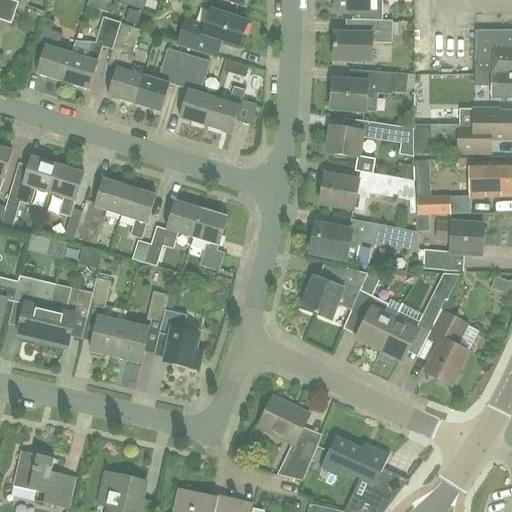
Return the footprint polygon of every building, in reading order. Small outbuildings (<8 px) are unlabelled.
[(18,3),(8,0),(0,0),(0,20),(11,24),(18,3)] [(331,0),(335,0),(335,14),(353,14),(353,21),(369,21),(370,0),(389,0),(388,0),(331,0)] [(248,23),(211,11),(205,29),(186,22),(179,44),(217,56),(219,50),(221,44),(239,50),(248,23)] [(63,35),(52,32),(55,22),(42,19),(36,43),(41,45),(46,47),(37,75),(64,83),(76,42),(75,42),(72,54),(58,50),(63,35)] [(112,51),(120,24),(121,24),(104,19),(96,45),(91,43),(76,42),(64,83),(89,91),(98,63),(102,48),(107,49),(112,51)] [(334,62),(371,63),(372,43),(392,44),(393,22),(369,21),(353,21),(346,21),(346,28),(346,34),(335,34),(334,62)] [(134,57),(132,57),(140,31),(120,24),(112,51),(107,66),(113,68),(117,69),(108,97),(135,106),(144,77),(129,72),(134,57)] [(492,88),(492,99),(511,99),(511,31),(476,31),(476,62),(475,62),(475,88),(492,88)] [(179,88),(189,57),(167,50),(158,81),(144,77),(135,106),(161,114),(170,85),(174,87),(179,88)] [(206,128),(215,99),(200,94),(210,63),(189,57),(179,88),(184,90),(188,91),(179,119),(206,128)] [(408,75),(393,74),(360,71),(360,77),(359,83),(333,81),(331,110),(366,112),(367,94),(392,96),(392,94),(406,95),(408,75)] [(215,99),(206,128),(232,136),(241,107),(240,107),(245,92),(234,88),(229,103),(215,99)] [(427,120),(428,89),(411,88),(410,119),(427,120)] [(414,126),(414,130),(414,157),(460,156),(460,154),(490,154),(490,140),(511,140),(511,113),(491,113),(490,110),(459,110),(459,126),(431,126),(414,126)] [(359,159),(359,157),(362,139),(386,142),(413,146),(413,130),(410,130),(388,127),(363,123),(362,128),(361,133),(343,130),(331,128),(327,154),(357,158),(359,159)] [(0,148),(0,187),(2,180),(3,180),(12,152),(0,148)] [(34,190),(49,194),(57,166),(31,158),(22,186),(17,185),(13,183),(8,199),(29,205),(34,190)] [(469,197),(469,198),(470,198),(482,198),(511,197),(511,163),(481,164),(481,165),(469,165),(469,197)] [(57,166),(49,194),(63,199),(58,214),(70,218),(74,202),(75,202),(84,174),(57,166)] [(411,182),(400,180),(373,175),(372,180),(371,184),(359,182),(326,176),(320,204),(354,210),(356,197),(369,199),(370,194),(410,202),(414,202),(414,182),(411,182)] [(121,216),(129,188),(103,180),(94,208),(95,208),(92,216),(87,215),(83,213),(75,239),(96,245),(106,212),(121,216)] [(129,188),(121,216),(135,221),(130,237),(142,240),(146,225),(147,225),(156,196),(129,188)] [(418,216),(429,216),(450,215),(470,214),(470,198),(469,198),(469,197),(450,198),(431,198),(418,199),(418,215),(418,216)] [(178,234),(193,239),(202,210),(175,202),(166,230),(161,229),(156,227),(145,265),(160,269),(162,264),(166,247),(173,250),(178,234)] [(225,254),(217,251),(218,247),(219,247),(228,218),(202,210),(193,239),(207,243),(202,258),(203,258),(200,267),(219,273),(225,254)] [(484,226),(452,223),(437,222),(435,243),(451,244),(450,254),(482,257),(484,226)] [(351,232),(319,225),(316,224),(310,254),(346,261),(345,262),(355,264),(358,249),(361,249),(361,246),(363,236),(351,233),(351,232)] [(417,234),(369,224),(368,229),(365,244),(418,254),(419,254),(419,251),(417,234)] [(505,260),(504,237),(492,237),(493,260),(505,260)] [(446,253),(426,251),(419,251),(419,254),(418,254),(420,274),(424,273),(424,269),(445,270),(446,253)] [(368,275),(367,275),(367,274),(341,268),(338,277),(334,286),(314,279),(302,310),(331,321),(337,305),(351,311),(354,304),(355,305),(368,275)] [(356,340),(379,352),(396,320),(395,319),(384,314),(388,305),(372,297),(379,280),(368,275),(355,305),(363,308),(370,312),(356,340)] [(54,296),(56,286),(20,278),(17,288),(14,303),(20,304),(25,305),(18,336),(43,342),(54,296)] [(93,342),(93,343),(90,353),(116,359),(125,323),(103,318),(105,307),(111,284),(96,281),(93,295),(87,320),(92,321),(97,322),(93,342)] [(0,323),(5,301),(14,303),(17,288),(0,283),(0,323)] [(87,320),(93,295),(56,286),(54,296),(43,342),(68,348),(75,317),(81,319),(87,320)] [(162,324),(166,311),(169,297),(168,297),(168,296),(153,293),(147,320),(151,321),(157,323),(162,324)] [(424,318),(420,325),(425,328),(432,331),(434,327),(442,312),(446,303),(435,297),(424,318)] [(165,341),(171,342),(166,362),(198,370),(202,353),(195,351),(199,335),(184,332),(188,316),(166,311),(162,324),(159,339),(165,341)] [(437,349),(429,364),(424,374),(451,388),(468,354),(479,333),(467,326),(443,313),(436,327),(434,327),(432,331),(426,342),(432,346),(437,349)] [(396,320),(379,352),(402,364),(408,353),(419,331),(417,331),(396,320)] [(141,365),(149,329),(125,323),(116,359),(141,365)] [(319,443),(310,439),(300,435),(310,417),(273,398),(259,427),(292,444),(277,475),(303,482),(308,470),(319,443)] [(404,486),(406,483),(396,479),(388,475),(386,479),(381,476),(383,471),(390,457),(373,449),(371,454),(362,450),(336,438),(322,468),(337,475),(340,469),(359,478),(369,483),(361,500),(371,504),(367,511),(385,511),(405,487),(404,486)] [(55,460),(22,452),(14,486),(38,492),(36,502),(70,510),(77,478),(71,477),(52,472),(55,460)] [(98,506),(111,509),(110,511),(152,511),(154,504),(148,503),(141,501),(146,483),(106,474),(98,506)] [(250,511),(252,504),(247,503),(242,501),(241,503),(230,500),(218,497),(217,499),(179,491),(174,511),(250,511)]
